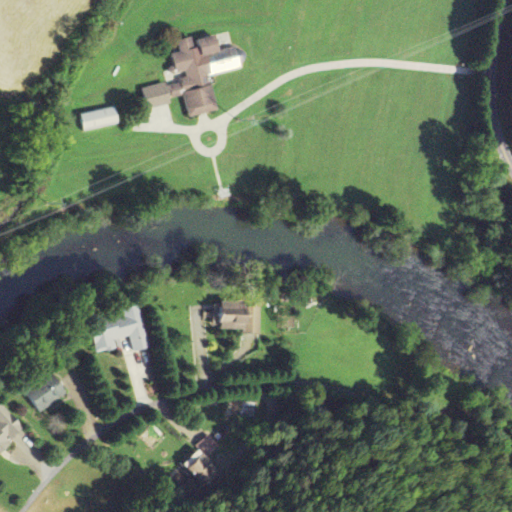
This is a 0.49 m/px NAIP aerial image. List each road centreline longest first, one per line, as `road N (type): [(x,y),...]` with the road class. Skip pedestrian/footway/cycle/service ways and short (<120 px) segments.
road 1 (residential): [(20,511),(96,434),(136,410),(204,388),(299,382),(403,404)]
road 2 (residential): [(511,166),(491,81),(500,0)]
